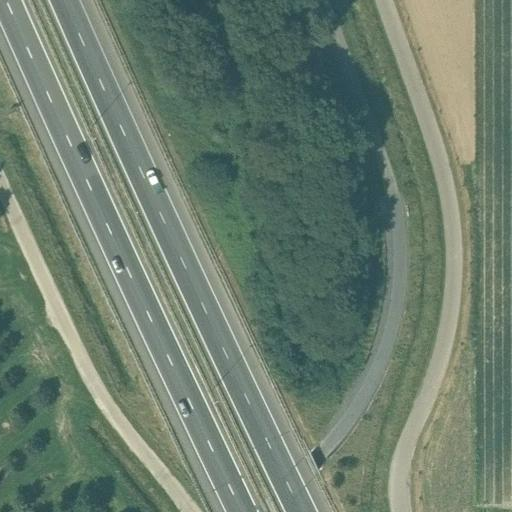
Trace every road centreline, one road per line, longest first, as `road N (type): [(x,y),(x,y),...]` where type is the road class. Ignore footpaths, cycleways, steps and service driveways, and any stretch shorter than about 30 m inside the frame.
road 1 (motorway): [(300,511),(62,0)]
road 2 (motorway): [(8,0),(242,511)]
road 3 (unclassified): [(403,511),(409,427),(455,302),(454,199),(440,133),(389,0)]
road 4 (unclassified): [(188,511),(104,405),(0,182)]
